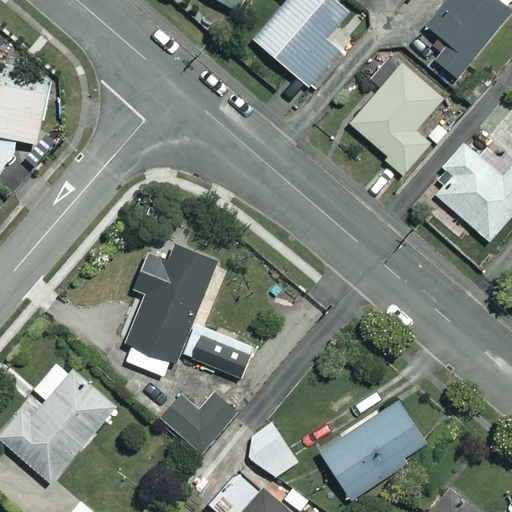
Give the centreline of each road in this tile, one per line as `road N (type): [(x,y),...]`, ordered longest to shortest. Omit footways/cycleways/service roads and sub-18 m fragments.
road 1 (tertiary): [(511,375),(174,85)]
road 2 (residential): [(174,85),(0,286)]
road 3 (tertiary): [(174,85),(76,0)]
